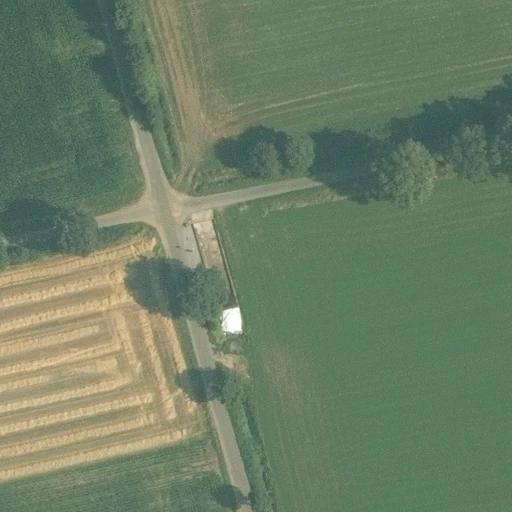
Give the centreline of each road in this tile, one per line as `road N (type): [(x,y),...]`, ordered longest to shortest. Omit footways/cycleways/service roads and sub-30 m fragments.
road 1 (unclassified): [(160,204),(511,121)]
road 2 (unclassified): [(251,511),(160,204)]
road 3 (unclassified): [(160,204),(103,0)]
road 4 (unclassified): [(160,204),(0,238)]
